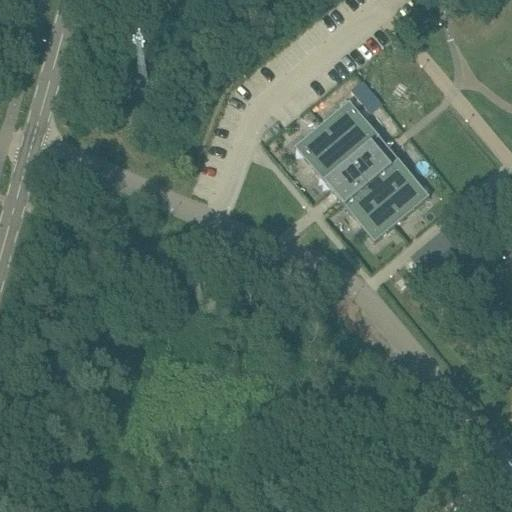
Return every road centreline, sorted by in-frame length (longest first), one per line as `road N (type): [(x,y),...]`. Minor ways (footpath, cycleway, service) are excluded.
road 1 (unclassified): [(511,474),(364,295),(166,198),(29,144)]
road 2 (tertiary): [(29,144),(65,0)]
